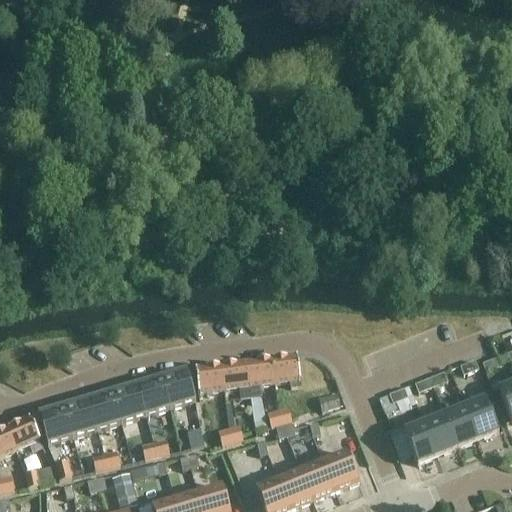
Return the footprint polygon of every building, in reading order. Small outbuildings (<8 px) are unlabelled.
[(405,367),(402,353),(386,356),(388,370),(405,367)] [(297,361),(272,364),(275,387),(289,386),(289,392),(300,391),(299,384),(300,384),(297,361)] [(485,376),(500,370),(496,361),(481,367),(485,376)] [(249,391),(250,402),(254,425),(253,425),(255,436),(267,433),(264,422),(260,398),(258,399),(257,390),(275,387),(272,364),(246,367),(249,391)] [(474,364),(459,370),(463,379),(478,373),(474,364)] [(239,404),(250,402),(249,391),(246,367),(220,371),(223,394),(238,392),(239,404)] [(198,397),(223,394),(220,371),(195,374),(198,397)] [(161,383),(160,383),(169,414),(195,406),(186,376),(161,383)] [(443,376),(429,382),(433,391),(447,385),(443,376)] [(511,380),(507,382),(511,388),(498,393),(511,426),(511,380)] [(429,382),(414,388),(418,397),(433,391),(429,382)] [(136,390),(135,391),(144,421),(169,414),(160,383),(136,390)] [(112,398),(111,398),(120,428),(144,421),(135,391),(112,398)] [(404,392),(388,398),(378,402),(384,418),(398,412),(400,417),(409,414),(406,408),(409,407),(404,392)] [(336,397),(317,402),(321,416),(340,411),(336,397)] [(87,405),(96,436),(120,428),(111,398),(87,405)] [(471,401),(461,405),(477,444),(498,436),(485,403),(473,408),(471,401)] [(63,412),(62,412),(71,443),(96,436),(87,405),(63,412)] [(458,414),(444,419),(439,407),(457,452),(477,444),(461,405),(455,407),(458,414)] [(430,417),(421,421),(437,460),(457,452),(439,407),(428,411),(430,417)] [(228,433),(218,436),(222,451),(232,448),(243,446),(238,430),(234,431),(230,408),(225,408),(227,421),(229,433),(228,433)] [(62,412),(38,419),(47,450),(71,443),(62,412)] [(287,412),(277,415),(281,430),(283,430),(291,428),(291,425),(288,415),(287,412)] [(281,430),(277,415),(267,417),(271,433),(275,432),(281,430)] [(339,426),(342,435),(361,429),(358,420),(339,426)] [(412,425),(415,431),(403,436),(416,469),(437,460),(421,421),(412,425)] [(29,423),(6,433),(16,455),(39,445),(29,423)] [(317,427),(309,429),(312,441),(320,439),(317,427)] [(291,428),(283,430),(286,442),(294,440),(291,428)] [(281,430),(275,432),(278,444),(286,442),(283,430),(281,430)] [(6,433),(0,436),(0,462),(16,455),(6,433)] [(199,433),(186,437),(190,453),(203,450),(199,433)] [(165,442),(153,445),(156,462),(169,459),(165,442)] [(153,445),(140,448),(144,465),(156,462),(153,445)] [(267,458),(264,447),(256,448),(259,460),(267,458)] [(116,454),(103,457),(107,474),(119,471),(116,454)] [(335,497),(357,487),(345,456),(322,466),(335,497)] [(83,457),(70,461),(76,480),(89,476),(83,457)] [(103,457),(91,460),(95,477),(107,474),(103,457)] [(195,459),(187,461),(190,473),(198,471),(195,459)] [(187,461),(179,463),(182,475),(190,473),(187,461)] [(67,466),(54,469),(58,485),(71,482),(67,466)] [(300,475),(312,506),(335,497),(322,466),(300,475)] [(166,479),(164,467),(156,469),(159,481),(166,479)] [(27,492),(45,488),(54,486),(50,470),(36,474),(24,477),(27,490),(27,492)] [(296,511),(312,506),(300,475),(277,484),(288,511),(296,511)] [(145,477),(122,479),(123,490),(146,488),(145,477)] [(10,480),(0,482),(0,485),(3,498),(13,496),(10,480)] [(102,482),(94,484),(97,496),(105,494),(102,482)] [(97,496),(94,484),(86,486),(89,498),(97,496)] [(262,511),(288,511),(277,484),(255,493),(262,511)] [(71,490),(63,492),(66,504),(74,502),(71,490)] [(227,511),(221,490),(197,497),(201,511),(227,511)] [(175,511),(201,511),(197,497),(173,504),(175,511)] [(9,511),(7,502),(0,503),(0,507),(1,511),(9,511)]
